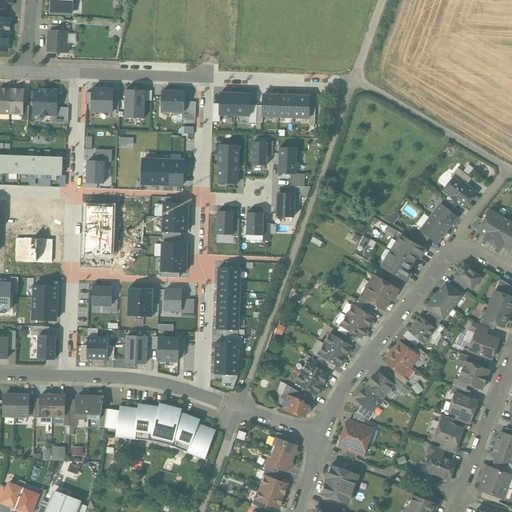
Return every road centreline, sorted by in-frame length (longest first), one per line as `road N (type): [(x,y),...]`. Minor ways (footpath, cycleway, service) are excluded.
road 1 (residential): [(321,437),(342,394),(454,251),(466,249),(511,275)]
road 2 (residential): [(208,77),(195,282)]
road 3 (residential): [(511,356),(454,511)]
road 4 (residential): [(66,376),(137,378),(200,394)]
road 5 (residential): [(200,394),(321,437)]
road 6 (residential): [(69,279),(195,282)]
road 7 (residential): [(195,282),(207,282),(200,394)]
